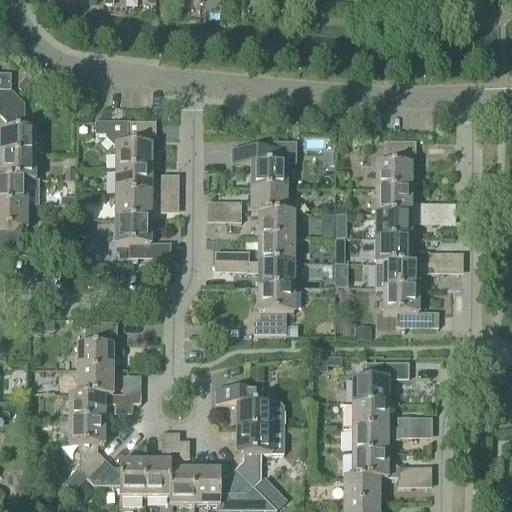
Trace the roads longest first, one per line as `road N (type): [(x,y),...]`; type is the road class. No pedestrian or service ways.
road 1 (residential): [(190,90),(466,99)]
road 2 (residential): [(467,349),(466,99)]
road 3 (residential): [(9,0),(35,51),(83,75),(190,90)]
road 4 (residential): [(190,90),(190,285),(175,302)]
road 5 (residential): [(175,302),(49,301),(0,289)]
road 6 (residential): [(440,511),(442,418),(467,349)]
road 7 (residential): [(174,385),(151,385),(150,429),(199,430),(199,385)]
